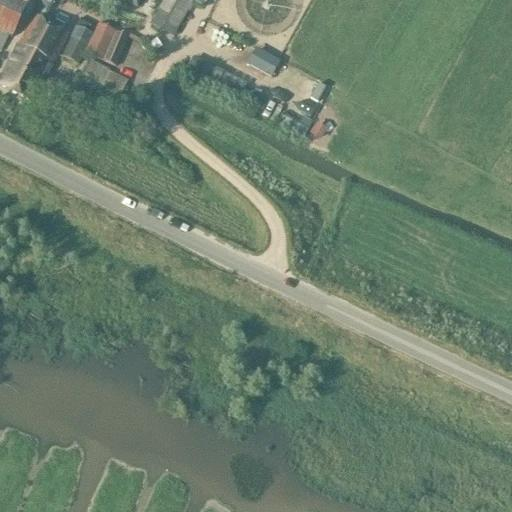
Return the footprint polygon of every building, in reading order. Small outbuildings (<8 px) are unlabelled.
[(26,8),(8,0),(0,0),(0,33),(11,39),(26,8)] [(117,0),(137,8),(140,0),(147,0),(150,1),(151,0),(117,0)] [(150,24),(149,25),(174,38),(194,0),(164,0),(163,4),(153,20),(152,22),(150,24)] [(18,44),(52,62),(66,37),(32,19),(18,44)] [(77,26),(71,39),(79,41),(87,45),(92,34),(77,26)] [(95,31),(85,53),(102,60),(112,38),(95,31)] [(102,62),(109,65),(116,68),(128,39),(115,33),(102,62)] [(70,39),(62,57),(78,65),(86,47),(70,39)] [(0,86),(31,103),(52,62),(18,44),(0,78),(0,86)] [(91,60),(80,83),(99,92),(100,90),(119,100),(128,82),(108,72),(110,69),(91,60)]
